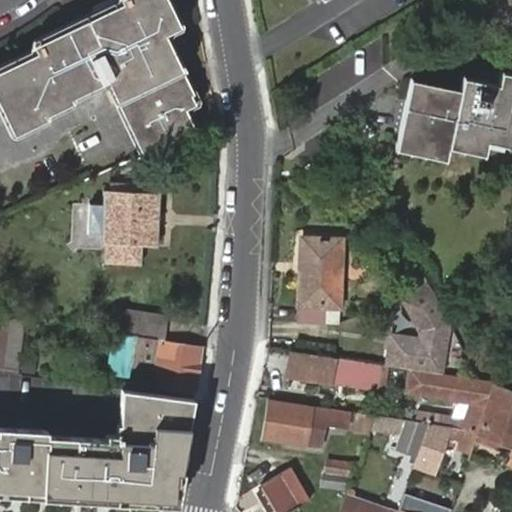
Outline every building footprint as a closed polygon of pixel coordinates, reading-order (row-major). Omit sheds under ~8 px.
[(113,85),(146,153),(193,132),(182,107),(192,103),(157,30),(172,23),(160,0),(125,0),(88,19),(95,33),(0,80),(0,98),(16,131),(44,117),(42,114),(69,100),(68,97),(109,77),(114,74),(118,83),(113,85)] [(0,80),(95,33),(88,19),(41,42),(44,49),(0,70),(0,80)] [(109,77),(113,85),(118,83),(114,74),(109,77)] [(511,79),(499,76),(498,84),(490,82),(478,80),(463,76),(461,86),(460,90),(459,95),(409,84),(406,99),(399,134),(398,141),(448,151),(449,145),(450,138),(464,141),(485,146),(487,140),(488,133),(508,137),(510,130),(511,130),(511,79)] [(158,193),(103,190),(102,204),(90,204),(88,234),(101,234),(101,244),(105,244),(104,264),(140,265),(141,245),(156,246),(158,193)] [(327,239),(302,238),(300,276),(298,320),(323,321),(338,322),(338,306),(340,264),(340,250),(340,240),(327,239)] [(433,292),(408,306),(424,338),(424,341),(393,336),(388,366),(390,366),(412,370),(443,375),(450,324),(433,292)] [(159,339),(165,340),(168,314),(113,308),(110,333),(116,333),(159,339)] [(0,318),(0,359),(19,361),(23,322),(0,318)] [(195,390),(201,346),(158,341),(159,339),(116,333),(115,343),(112,361),(129,363),(155,367),(153,384),(195,390)] [(379,390),(383,366),(333,358),(292,351),(285,387),(330,394),(331,389),(336,391),(337,384),(379,390)] [(379,390),(386,391),(390,366),(388,366),(383,366),(379,390)] [(494,386),(496,383),(478,380),(443,375),(412,370),(407,391),(458,400),(471,404),(466,418),(453,416),(441,414),(440,417),(430,415),(427,423),(428,423),(479,431),(494,386)] [(191,412),(193,398),(122,389),(121,409),(120,426),(119,435),(106,434),(106,438),(73,436),(47,435),(42,434),(42,429),(0,427),(0,495),(9,496),(26,497),(26,489),(70,491),(115,493),(115,502),(172,505),(174,505),(180,470),(186,439),(188,430),(191,412)] [(324,422),(346,427),(348,413),(333,410),(269,400),(263,436),(321,446),(324,422)] [(471,404),(458,400),(453,416),(466,418),(471,404)] [(357,414),(353,431),(367,433),(372,416),(357,414)] [(417,454),(428,423),(427,423),(376,415),(371,429),(401,434),(396,448),(417,454)] [(478,434),(479,431),(428,423),(417,454),(413,467),(433,474),(447,434),(474,444),(475,442),(478,434)] [(511,446),(478,434),(475,442),(509,454),(511,446)] [(347,489),(352,475),(349,475),(353,463),(329,461),(322,486),(347,489)] [(302,484),(292,467),(260,484),(276,511),(287,511),(316,495),(308,481),(302,484)] [(460,485),(446,480),(438,504),(451,509),(460,485)] [(26,497),(115,502),(115,493),(70,491),(26,489),(26,497)] [(393,511),(352,497),(354,491),(347,489),(338,511),(393,511)] [(408,511),(415,493),(405,490),(396,511),(408,511)] [(489,500),(484,511),(506,511),(510,504),(494,497),(489,500)]
